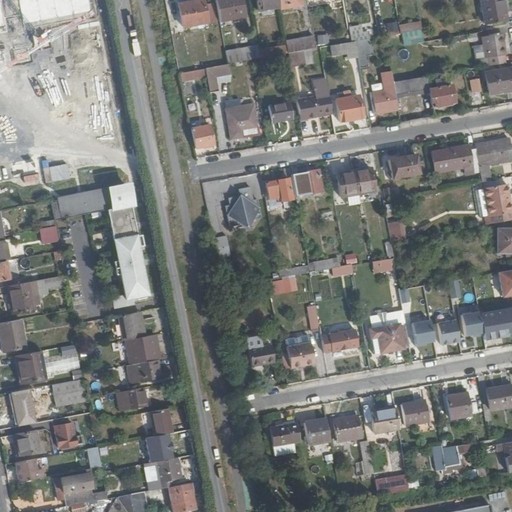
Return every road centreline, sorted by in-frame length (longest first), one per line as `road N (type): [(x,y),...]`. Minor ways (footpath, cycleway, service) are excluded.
road 1 (residential): [(226,511),(118,0)]
road 2 (residential): [(192,172),(511,116)]
road 3 (residential): [(254,403),(511,358)]
